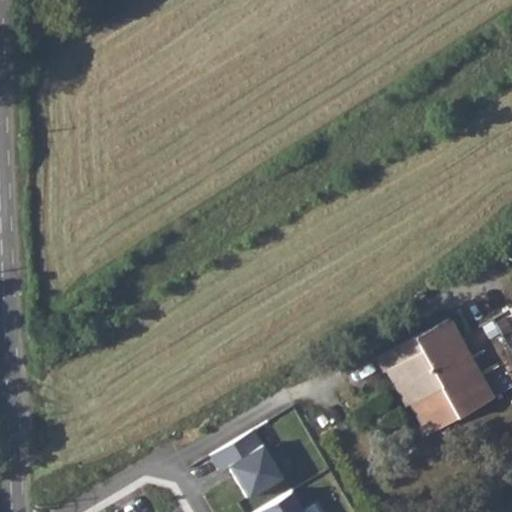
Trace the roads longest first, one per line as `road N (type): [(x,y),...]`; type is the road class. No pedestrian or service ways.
road 1 (residential): [(0,215),(12,511)]
road 2 (residential): [(77,511),(161,462),(188,511)]
